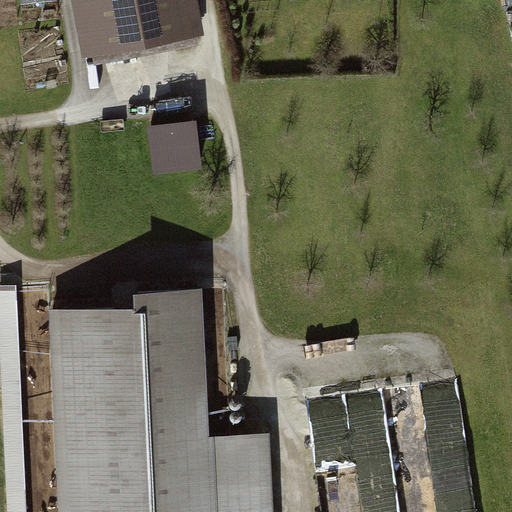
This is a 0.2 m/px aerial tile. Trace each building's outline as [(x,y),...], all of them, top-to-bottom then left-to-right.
[(198,0),(80,0),(92,56),(205,34),(198,0)] [(187,119),(150,123),(154,168),(192,164),(187,119)] [(27,511),(17,283),(0,283),(0,316),(8,511),(27,511)] [(133,321),(69,323),(74,511),(252,511),(251,435),(201,436),(197,306),(133,308),(133,321)] [(479,511),(463,378),(312,397),(325,511),(479,511)]
